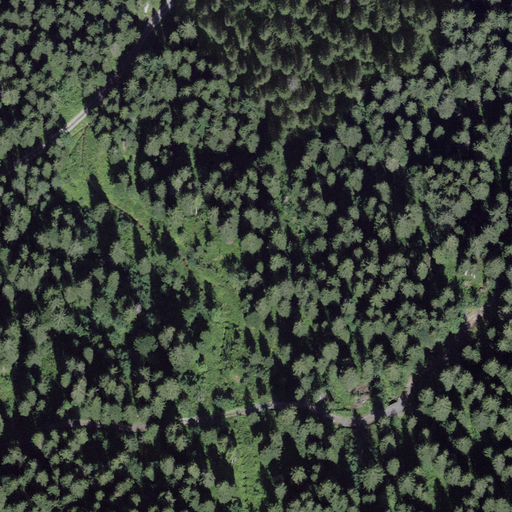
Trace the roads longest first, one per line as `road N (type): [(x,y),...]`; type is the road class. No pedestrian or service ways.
road 1 (track): [(0,442),(57,423),(138,429),(288,404),(344,422),(393,415),(420,370),(450,355),(463,325),(511,290)]
road 2 (track): [(0,178),(79,123),(174,0)]
